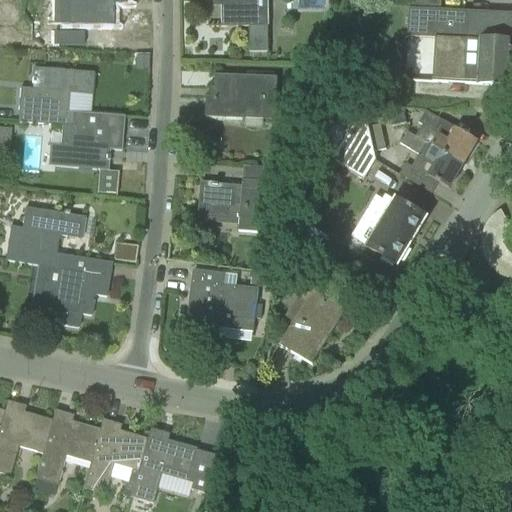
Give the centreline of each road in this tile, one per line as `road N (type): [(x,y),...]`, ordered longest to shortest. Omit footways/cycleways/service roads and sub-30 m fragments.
road 1 (residential): [(133,388),(282,412),(352,387),(394,348),(501,170),(511,164)]
road 2 (residential): [(133,388),(160,186),(164,0)]
road 3 (residential): [(0,362),(133,388)]
